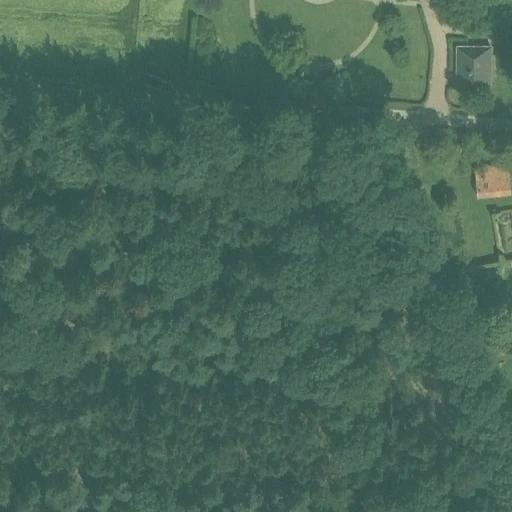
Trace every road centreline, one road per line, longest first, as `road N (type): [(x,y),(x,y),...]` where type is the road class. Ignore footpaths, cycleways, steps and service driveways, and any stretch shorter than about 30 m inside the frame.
road 1 (track): [(153,511),(127,88)]
road 2 (track): [(328,110),(0,75)]
road 3 (unclassified): [(511,124),(328,110)]
